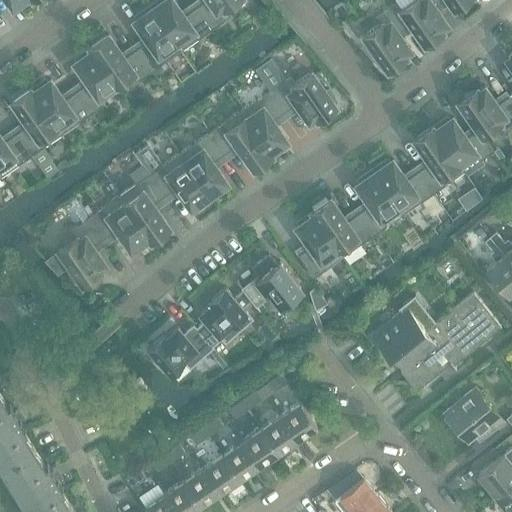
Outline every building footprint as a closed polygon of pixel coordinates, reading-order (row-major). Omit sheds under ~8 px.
[(156,0),(150,4),(181,49),(211,28),(196,6),(184,14),(174,0),(156,0)] [(204,0),(196,6),(211,28),(231,14),(225,6),(234,0),(204,0)] [(435,5),(442,0),(413,0),(401,8),(400,9),(410,23),(424,43),(443,30),(442,28),(448,23),(435,5)] [(395,1),(394,1),(375,15),(380,23),(363,35),(377,55),(374,57),(381,67),(384,65),(387,69),(406,55),(405,53),(411,49),(398,31),(410,23),(400,9),(401,8),(395,1)] [(147,40),(136,48),(151,70),(181,49),(150,4),(135,15),(137,18),(134,20),(147,40)] [(108,33),(90,46),(116,84),(133,72),(139,79),(151,70),(136,48),(124,56),(108,33)] [(88,82),(76,90),(91,112),(104,103),(98,95),(115,84),(116,84),(90,46),(89,47),(76,57),(78,60),(74,62),(88,82)] [(289,75),(269,89),(285,111),(296,103),(309,121),(315,116),(316,118),(336,105),(333,101),(336,99),(329,88),(326,90),(312,71),(295,83),(289,75)] [(31,87),(30,88),(61,133),(91,112),(76,90),(64,98),(50,79),(47,81),(45,78),(31,88),(31,87)] [(458,101),(477,128),(481,135),(483,134),(499,123),(504,130),(511,124),(511,98),(509,94),(497,103),(485,85),(478,89),(477,87),(458,101)] [(28,124),(16,132),(31,154),(61,133),(30,88),(12,101),(28,124)] [(273,119),(285,111),(269,89),(239,110),(271,155),(272,154),(285,145),(283,142),(287,139),(273,119)] [(252,168),(271,155),(239,110),(209,131),(225,153),(236,145),(252,168)] [(494,149),(483,134),(481,135),(477,128),(466,136),(453,116),(449,119),(447,116),(433,125),(432,126),(458,163),(459,162),(475,151),(481,159),(494,149)] [(464,170),(459,162),(458,163),(432,126),(414,139),(430,162),(418,170),(434,192),(464,170)] [(213,161),(225,153),(209,131),(197,140),(202,148),(186,160),(185,160),(211,197),(225,187),(223,184),(227,181),(213,161)] [(0,173),(1,175),(31,154),(16,132),(4,140),(0,134),(0,173)] [(196,207),(211,197),(185,160),(186,160),(180,152),(150,173),(165,195),(176,187),(190,207),(194,204),(196,207)] [(403,213),(434,192),(418,170),(407,178),(393,158),(389,161),(387,158),(372,168),(398,205),(397,205),(403,213)] [(381,217),(397,205),(398,205),(372,168),(358,178),(360,181),(356,184),(370,204),(358,212),(374,234),(386,225),(381,217)] [(153,203),(165,195),(150,173),(120,194),(151,239),(169,226),(153,203)] [(150,240),(151,239),(120,194),(93,213),(90,215),(105,237),(117,229),(130,249),(134,246),(136,249),(150,240)] [(76,195),(62,205),(76,225),(87,217),(90,215),(83,206),(76,195)] [(343,255),(374,234),(358,212),(346,220),(330,197),(312,210),(338,247),(337,247),(343,255)] [(87,204),(83,206),(90,215),(93,213),(87,204)] [(321,259),(337,247),(338,247),(312,210),(311,211),(298,220),(300,223),(296,226),(310,246),(298,254),(313,276),(326,267),(321,259)] [(93,245),(105,237),(90,215),(87,217),(76,225),(70,229),(75,237),(58,249),(72,269),(69,271),(76,281),(79,279),(82,283),(101,269),(100,267),(106,263),(93,245)] [(481,226),(473,232),(480,240),(488,234),(481,226)] [(495,230),(489,235),(511,262),(511,242),(507,237),(504,240),(495,230)] [(508,295),(511,292),(511,262),(489,235),(484,239),(493,249),(490,252),(495,259),(485,268),(508,295)] [(254,280),(242,289),(255,305),(267,296),(270,293),(279,305),(282,303),(284,305),(293,297),(291,296),(301,288),(278,260),(275,262),(268,253),(251,266),(259,276),(254,280)] [(208,302),(196,313),(203,321),(196,327),(209,342),(212,345),(221,337),(225,341),(252,318),(248,312),(224,285),(207,300),(208,302)] [(314,286),(309,291),(315,308),(327,301),(314,286)] [(405,366),(400,370),(416,390),(442,369),(446,374),(454,367),(455,368),(456,367),(453,364),(501,326),(473,292),(435,322),(446,334),(405,367),(405,366)] [(389,325),(373,338),(385,352),(390,348),(405,366),(405,367),(446,334),(435,322),(413,295),(399,307),(402,310),(386,322),(389,325)] [(151,350),(148,353),(156,362),(159,359),(169,371),(183,359),(190,367),(209,350),(212,347),(213,346),(212,345),(209,342),(196,327),(193,324),(184,332),(177,325),(165,336),(163,334),(149,347),(151,350)] [(143,338),(132,347),(135,351),(146,342),(143,338)] [(212,347),(209,350),(223,368),(226,365),(212,347)] [(267,382),(273,391),(287,382),(281,373),(267,382)] [(478,441),(503,421),(475,386),(444,411),(447,414),(445,418),(451,426),(455,425),(468,440),(473,435),(478,441)] [(256,390),(242,400),(248,408),(262,399),(256,390)] [(6,405),(0,395),(0,427),(17,417),(9,403),(6,405)] [(299,399),(279,413),(297,439),(317,425),(299,399)] [(234,417),(248,408),(242,400),(229,409),(234,417)] [(279,413),(260,426),(277,452),(297,439),(279,413)] [(217,416),(203,426),(209,434),(223,425),(217,416)] [(25,428),(17,417),(0,427),(0,465),(0,466),(32,447),(22,430),(25,428)] [(195,443),(209,434),(203,426),(190,435),(195,443)] [(260,426),(241,439),(258,465),(277,452),(260,426)] [(241,439),(221,452),(239,478),(258,465),(241,439)] [(179,443),(165,452),(171,461),(185,451),(179,443)] [(511,445),(477,473),(494,494),(511,479),(511,445)] [(44,466),(32,447),(0,466),(19,497),(54,475),(47,464),(44,466)] [(157,470),(171,461),(165,452),(151,461),(157,470)] [(221,452),(202,466),(219,492),(239,478),(221,452)] [(202,466),(183,478),(200,505),(219,492),(202,466)] [(139,468),(125,477),(131,486),(145,477),(139,468)] [(62,488),(54,475),(19,497),(28,511),(61,511),(70,507),(59,490),(62,488)] [(339,496),(352,511),(355,511),(378,494),(363,476),(339,496)] [(183,478),(164,491),(177,511),(189,511),(200,505),(183,478)] [(511,511),(511,479),(494,494),(508,511),(511,511)] [(147,511),(177,511),(164,491),(143,505),(147,511)] [(355,511),(392,511),(378,494),(355,511)]
